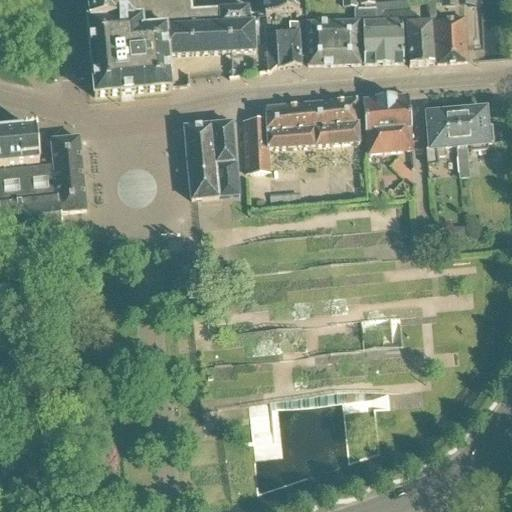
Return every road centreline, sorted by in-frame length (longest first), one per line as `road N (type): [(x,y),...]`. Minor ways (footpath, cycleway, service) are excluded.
road 1 (residential): [(0,101),(82,122),(177,112),(226,97),(511,77)]
road 2 (secondary): [(400,502),(481,452),(511,414)]
